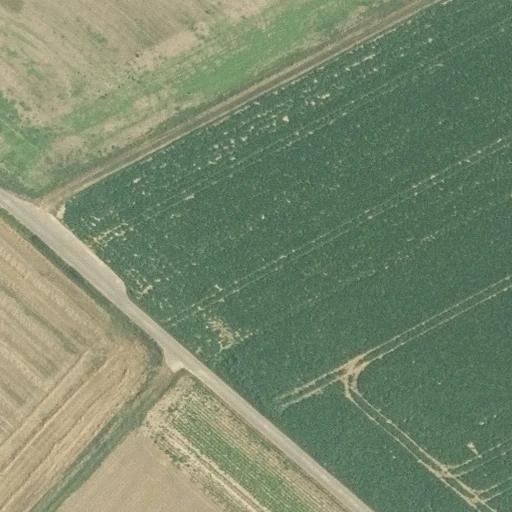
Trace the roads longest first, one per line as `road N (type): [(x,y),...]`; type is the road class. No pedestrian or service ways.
road 1 (track): [(38,235),(476,0)]
road 2 (track): [(0,202),(356,511)]
road 3 (track): [(191,370),(62,511)]
